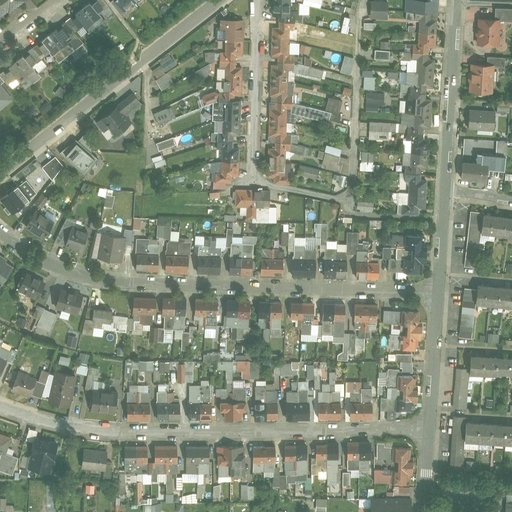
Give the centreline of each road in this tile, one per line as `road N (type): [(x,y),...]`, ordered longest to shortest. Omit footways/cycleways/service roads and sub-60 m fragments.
road 1 (residential): [(437,288),(100,278),(66,270),(0,229)]
road 2 (residential): [(429,428),(123,430),(0,403)]
road 3 (residential): [(254,0),(252,179),(350,201)]
road 4 (residential): [(216,0),(0,170)]
road 5 (residential): [(454,1),(443,188)]
road 6 (residential): [(437,288),(429,428)]
